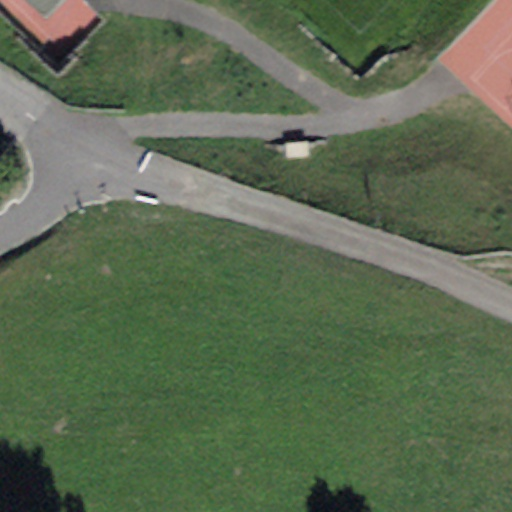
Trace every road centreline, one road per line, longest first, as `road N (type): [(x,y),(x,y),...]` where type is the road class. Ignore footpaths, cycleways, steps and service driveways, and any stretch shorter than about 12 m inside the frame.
road 1 (unclassified): [(511,310),(271,214),(110,178)]
road 2 (residential): [(0,100),(110,178)]
road 3 (residential): [(110,178),(0,230)]
